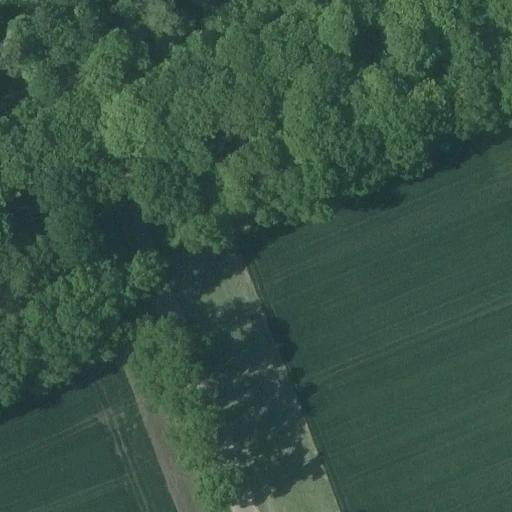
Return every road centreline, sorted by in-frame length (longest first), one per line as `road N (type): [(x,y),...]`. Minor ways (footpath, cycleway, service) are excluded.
road 1 (tertiary): [(239,511),(69,71)]
road 2 (track): [(275,0),(69,71)]
